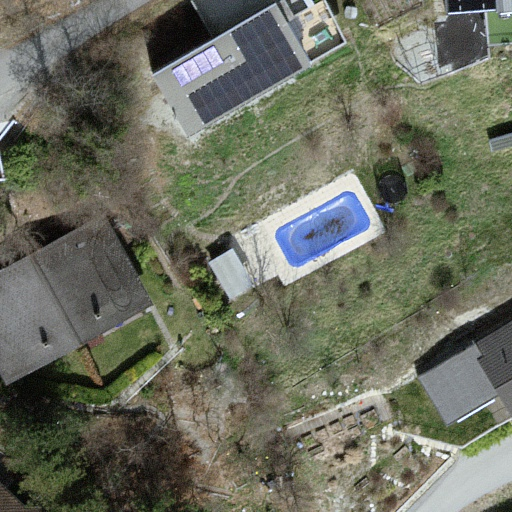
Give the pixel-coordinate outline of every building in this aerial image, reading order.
[(511,0),(444,0),(446,13),(511,6),(511,0)] [(270,1),(153,71),(189,130),(306,60),(270,1)] [(105,209),(0,268),(0,367),(7,380),(155,297),(105,209)] [(511,323),(420,378),(447,424),(500,393),(511,412),(511,323)] [(209,511),(326,511),(309,471),(209,511)] [(0,511),(31,511),(0,484),(0,511)]
